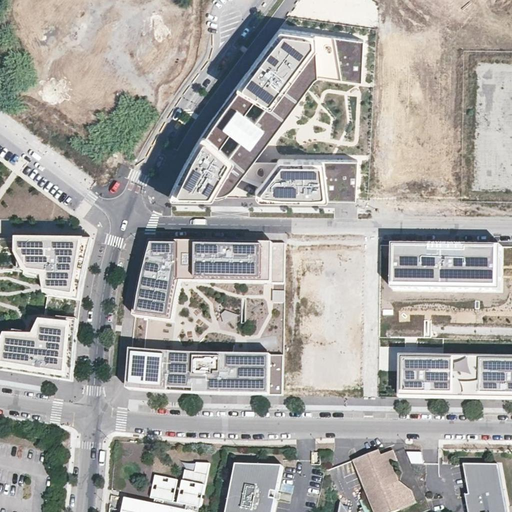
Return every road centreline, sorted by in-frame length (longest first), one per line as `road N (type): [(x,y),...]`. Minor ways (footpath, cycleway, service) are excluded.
road 1 (residential): [(92,419),(511,428)]
road 2 (residential): [(511,227),(118,219)]
road 3 (residential): [(118,219),(169,132),(266,0)]
road 4 (residential): [(118,219),(99,314),(92,419)]
road 5 (residential): [(0,128),(118,219)]
road 6 (unknown): [(281,224),(268,344)]
